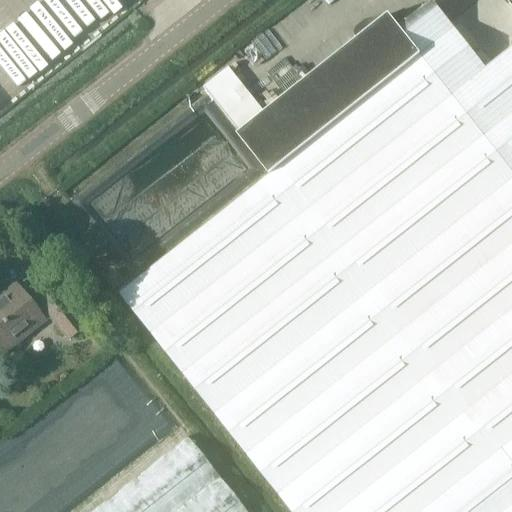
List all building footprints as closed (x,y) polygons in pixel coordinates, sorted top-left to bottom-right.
[(511,0),(508,2),(511,6),(511,48),(486,69),(433,1),(400,28),(422,56),(422,57),(511,171),(511,0)] [(422,56),(400,28),(390,15),(239,136),(270,176),(422,57),(422,56)] [(511,511),(511,171),(422,57),(270,176),(119,295),(291,511),(511,511)] [(106,279),(114,289),(123,282),(115,272),(106,279)] [(69,341),(83,329),(47,284),(26,300),(16,287),(0,299),(0,351),(3,355),(50,317),(69,341)] [(245,511),(187,438),(93,511),(245,511)]
